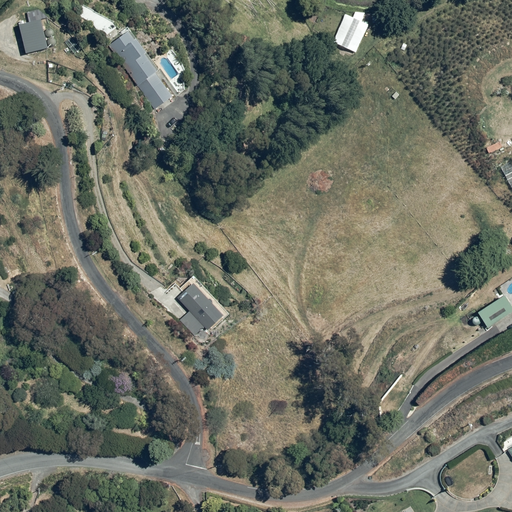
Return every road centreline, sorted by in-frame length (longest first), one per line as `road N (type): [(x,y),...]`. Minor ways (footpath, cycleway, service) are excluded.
road 1 (unclassified): [(0,74),(31,95),(50,128),(55,202),(76,260),(178,373),(191,417),(184,474)]
road 2 (unclassified): [(184,474),(276,495),(326,491),(366,467),(456,386),(511,362)]
road 3 (unclassified): [(0,464),(83,456),(184,474)]
